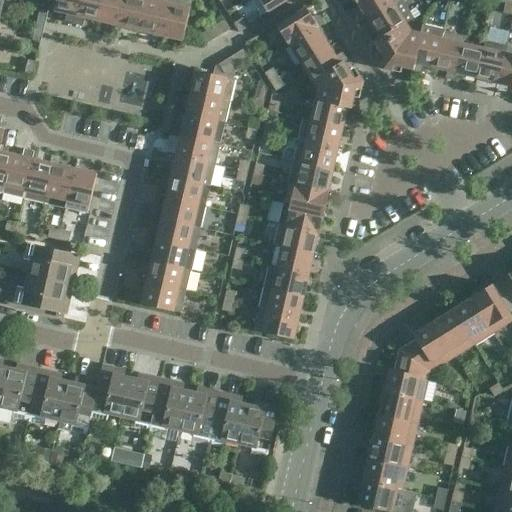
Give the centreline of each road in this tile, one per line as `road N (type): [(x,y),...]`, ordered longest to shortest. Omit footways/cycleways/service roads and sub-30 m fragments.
road 1 (residential): [(95,331),(134,171),(127,156),(41,137),(25,111),(0,106)]
road 2 (residential): [(465,224),(327,0)]
road 3 (residential): [(321,383),(95,331)]
road 4 (unclassified): [(321,383),(348,304),(465,224)]
road 5 (unclassified): [(292,511),(321,383)]
